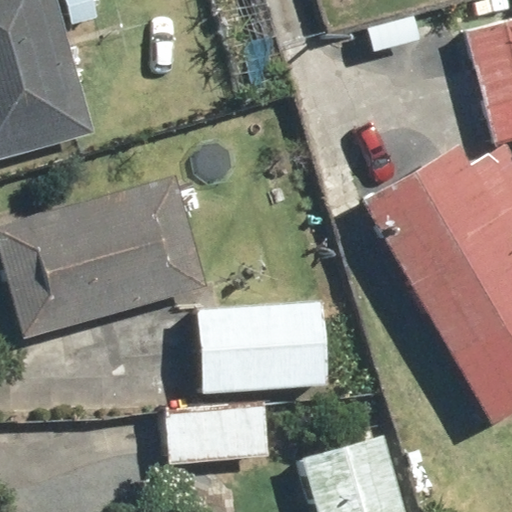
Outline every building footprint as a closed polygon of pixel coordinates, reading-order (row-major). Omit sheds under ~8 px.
[(44,0),(0,0),(0,161),(80,141),(44,0)] [(511,23),(458,37),(487,145),(511,138),(511,23)] [(511,237),(511,170),(499,147),(461,167),(453,153),(358,205),(480,427),(511,409),(511,259),(503,243),(511,237)] [(0,275),(20,343),(198,291),(176,218),(191,213),(180,179),(0,232),(0,275)] [(313,304),(187,313),(193,396),(319,387),(313,304)] [(257,407),(154,413),(158,468),(261,461),(257,407)] [(394,511),(375,437),(289,460),(302,511),(394,511)]
